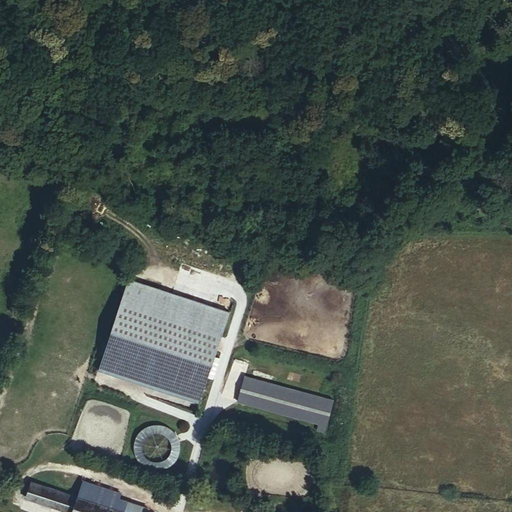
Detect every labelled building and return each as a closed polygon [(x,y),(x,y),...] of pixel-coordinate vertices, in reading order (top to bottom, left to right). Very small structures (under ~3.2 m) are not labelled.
[(233,312),(134,277),(101,368),(116,373),(118,367),(203,397),(233,312)] [(118,367),(116,373),(200,403),(203,397),(118,367)] [(237,401),(319,423),(316,432),(324,434),(334,398),(245,373),(237,401)] [(44,500),(49,486),(31,480),(27,494),(44,500)] [(72,510),(77,496),(49,486),(44,500),(72,510)] [(71,511),(129,511),(78,493),(77,496),(72,510),(71,511)]
